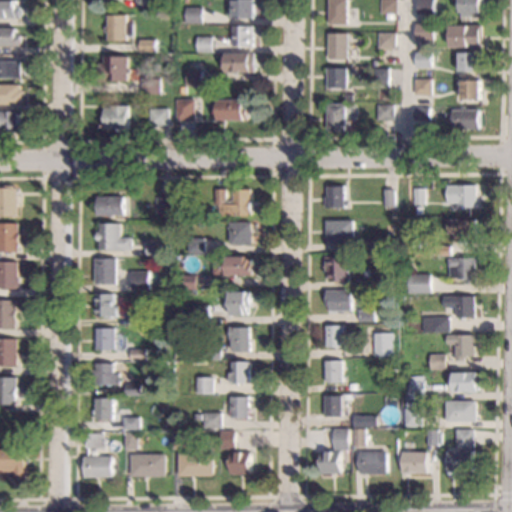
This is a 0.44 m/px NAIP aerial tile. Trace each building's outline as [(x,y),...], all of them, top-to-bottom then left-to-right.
[(18,0),(18,6),(23,6),(23,17),(0,17),(0,0),(18,0)] [(254,0),(254,18),(227,18),(227,8),(234,8),(234,0),(254,0)] [(348,0),(348,23),(330,23),(330,0),(348,0)] [(396,0),(396,13),(381,13),(381,0),(396,0)] [(434,0),(435,14),(417,14),(417,0),(434,0)] [(481,0),(481,15),(470,15),(470,20),(460,20),(460,0),(481,0)] [(203,22),(187,22),(187,7),(203,7),(203,22)] [(128,24),(134,23),(135,34),(128,35),(128,39),(109,39),(109,31),(106,31),(106,26),(108,26),(108,15),(127,14),(128,24)] [(434,40),(416,40),(415,22),(434,22),(434,40)] [(482,47),(451,47),(451,24),(481,24),(482,47)] [(18,35),(23,35),(23,46),(0,45),(0,26),(18,27),(18,35)] [(254,46),(232,46),(232,36),(234,36),(234,26),(254,26),(254,46)] [(396,48),(379,48),(379,32),(396,32),(396,48)] [(349,58),(329,58),(329,33),(349,33),(349,58)] [(213,52),(197,51),(197,35),(213,36),(213,52)] [(157,51),(140,51),(140,39),(157,39),(157,51)] [(432,67),(416,67),(416,51),(432,51),(432,67)] [(256,72),(226,72),(226,52),(256,52),(256,72)] [(480,70),(460,71),(459,52),(480,52),(480,70)] [(129,81),(100,80),(100,62),(105,62),(105,56),(129,56),(129,81)] [(22,78),(0,77),(0,60),(22,60),(22,78)] [(390,80),(376,81),(376,68),(390,67),(390,80)] [(348,69),(354,69),(354,74),(349,74),(349,87),(329,87),(328,68),(348,68),(348,69)] [(203,86),(187,86),(187,71),(203,71),(203,86)] [(161,93),(143,93),(143,78),(161,78),(161,93)] [(432,94),(415,94),(415,79),(432,79),(432,94)] [(481,99),(462,99),(462,80),(465,80),(481,80),(481,99)] [(21,90),(24,90),(24,104),(0,104),(0,83),(21,84),(21,90)] [(195,120),(176,120),(177,98),(195,98),(195,120)] [(250,119),(225,120),(225,122),(218,123),(218,113),(215,113),(215,108),(218,108),(218,99),(249,98),(250,119)] [(347,130),(328,130),(328,103),(347,103),(347,130)] [(395,119),(378,119),(378,104),(395,104),(395,119)] [(129,129),(105,129),(105,107),(112,107),(112,106),(129,106),(129,129)] [(431,121),(415,121),(415,107),(430,107),(431,121)] [(170,126),(150,126),(150,108),(170,108),(170,126)] [(479,128),(453,128),(453,109),(479,109),(479,128)] [(22,133),(9,133),(9,128),(0,127),(0,110),(22,111),(22,133)] [(475,206),(458,206),(458,202),(447,202),(447,184),(476,185),(475,206)] [(14,187),(19,187),(19,196),(21,196),(20,204),(19,204),(18,215),(0,215),(0,187),(5,187),(5,185),(14,185),(14,187)] [(345,206),(327,206),(327,186),(345,186),(345,206)] [(425,204),(413,204),(414,187),(422,187),(425,188),(425,204)] [(251,215),(219,215),(219,205),(214,205),(215,188),(225,188),(225,200),(234,200),(234,188),(252,188),(251,215)] [(396,205),(384,205),(384,189),(396,189),(396,205)] [(124,215),(98,215),(98,196),(124,196),(124,215)] [(171,214),(156,214),(157,196),(172,196),(171,214)] [(476,227),(478,227),(478,232),(476,232),(476,240),(468,240),(468,243),(463,243),(463,241),(454,241),(454,233),(447,233),(447,219),(476,219),(476,227)] [(355,242),(327,242),(328,220),(355,220),(355,242)] [(252,229),(253,229),(253,244),(230,243),(230,221),(252,221),(252,229)] [(19,232),(20,232),(20,245),(19,245),(19,251),(0,251),(0,222),(19,223),(19,232)] [(122,237),(133,237),(133,249),(100,249),(100,240),(97,240),(97,231),(101,231),(101,222),(122,223),(122,237)] [(204,252),(188,252),(188,237),(205,238),(204,252)] [(425,247),(412,247),(412,239),(425,239),(425,247)] [(382,251),(366,251),(367,241),(382,241),(382,251)] [(162,255),(146,254),(147,243),(163,243),(162,255)] [(450,255),(435,255),(435,245),(450,245),(450,255)] [(248,263),(251,263),(251,274),(225,274),(225,269),(220,269),(220,258),(225,258),(225,255),(248,256),(248,263)] [(351,280),(344,280),(344,283),(335,283),(335,281),(330,281),(330,272),(322,272),(322,264),(326,264),(327,256),(351,256),(351,280)] [(475,267),(477,267),(477,273),(475,273),(475,283),(466,283),(466,279),(449,278),(449,257),(475,257),(475,267)] [(117,283),(95,283),(95,258),(118,258),(117,283)] [(19,276),(20,276),(20,288),(0,287),(0,261),(19,261),(19,276)] [(149,290),(131,290),(131,271),(149,271),(149,290)] [(197,289),(180,289),(180,274),(197,274),(197,289)] [(430,293),(408,293),(408,274),(430,274),(430,293)] [(380,287),(363,287),(363,276),(380,277),(380,287)] [(353,311),(345,310),(344,312),(339,312),(339,310),(330,310),(330,304),(327,304),(327,289),(354,290),(353,311)] [(252,306),(248,306),(248,315),(228,314),(228,306),(226,306),(226,300),(229,300),(229,291),(252,291),(252,306)] [(114,305),(119,305),(119,310),(117,310),(117,316),(112,316),(112,317),(96,316),(97,292),(114,292),(114,305)] [(475,317),(468,317),(468,320),(462,319),(462,317),(456,317),(456,306),(444,306),(444,296),(475,296),(475,317)] [(16,307),(18,307),(17,322),(16,322),(16,328),(0,327),(0,299),(16,299),(16,307)] [(210,323),(193,323),(193,304),(210,305),(210,323)] [(376,321),(360,321),(360,310),(376,310),(376,321)] [(146,325),(128,325),(128,313),(146,314),(146,325)] [(449,332),(422,332),(422,317),(449,317),(449,332)] [(344,347),(327,347),(327,338),(325,338),(325,333),(325,328),(327,328),(327,324),(344,325),(344,347)] [(250,326),(250,352),(234,352),(234,349),(231,349),(231,338),(229,338),(229,325),(250,326)] [(115,343),(116,343),(116,349),(96,349),(96,343),(94,343),(94,337),(96,337),(96,327),(115,327),(115,343)] [(395,355),(375,355),(375,332),(393,332),(395,332),(395,355)] [(474,356),(465,355),(465,360),(456,360),(456,344),(448,344),(448,334),(474,334),(474,356)] [(18,365),(0,365),(0,337),(18,337),(18,365)] [(220,359),(202,358),(203,342),(220,342),(220,359)] [(147,360),(130,359),(130,349),(147,349),(147,360)] [(446,369),(430,369),(430,354),(446,355),(446,369)] [(344,381),(325,381),(325,360),(344,360),(344,381)] [(249,382),(229,382),(229,372),(232,372),(232,361),(249,361),(249,382)] [(113,373),(119,373),(119,383),(96,383),(96,376),(92,376),(92,368),(96,368),(96,363),(113,363),(113,373)] [(484,383),(480,383),(480,391),(454,391),(454,372),(484,372),(484,383)] [(424,400),(405,399),(406,383),(408,383),(408,375),(424,376),(424,400)] [(17,404),(0,404),(0,376),(17,376),(17,404)] [(214,393),(196,392),(196,376),(214,377),(214,393)] [(142,394),(125,394),(126,383),(142,384),(142,394)] [(399,402),(391,401),(392,394),(400,394),(399,402)] [(343,416),(325,416),(325,409),(323,409),(324,404),(325,405),(326,395),(343,395),(343,416)] [(249,407),(252,407),(252,411),(249,411),(249,418),(231,417),(231,416),(229,416),(229,409),(231,409),(231,396),(249,396),(249,407)] [(113,413),(116,413),(116,418),(113,418),(113,419),(96,419),(96,398),(114,398),(113,413)] [(477,409),(479,409),(479,419),(477,419),(477,421),(447,421),(447,400),(477,401),(477,409)] [(422,427),(405,427),(405,408),(422,408),(422,427)] [(221,427),(204,427),(204,412),(222,412),(221,427)] [(373,427),(354,427),(354,414),(373,414),(373,427)] [(140,429),(123,429),(124,416),(140,416),(140,429)] [(350,449),(334,449),(334,427),(350,428),(350,449)] [(366,448),(354,448),(354,428),(366,428),(366,448)] [(475,448),(457,448),(457,428),(475,429),(475,448)] [(439,445),(428,445),(428,429),(439,429),(439,445)] [(190,448),(173,448),(173,430),(191,430),(190,448)] [(235,448),(221,448),(221,430),(236,430),(235,448)] [(138,449),(125,449),(125,431),(138,431),(138,449)] [(103,447),(85,447),(85,432),(103,432),(103,447)] [(26,476),(14,476),(14,471),(0,471),(0,448),(26,448),(26,476)] [(387,473),(361,473),(361,450),(387,450),(387,473)] [(474,472),(460,472),(460,474),(449,474),(449,472),(447,472),(447,450),(474,451),(474,472)] [(251,473),(244,473),(243,474),(232,474),(232,473),(230,473),(231,451),(251,451),(251,473)] [(343,472),(335,472),(334,473),(323,473),(323,472),(321,472),(322,451),(343,451),(343,472)] [(428,473),(408,473),(408,475),(403,475),(403,451),(428,452),(428,473)] [(166,476),(131,476),(131,453),(166,453),(166,476)] [(212,476),(179,475),(179,453),(213,453),(212,476)] [(113,477),(84,476),(84,455),(87,455),(113,456),(113,477)]
